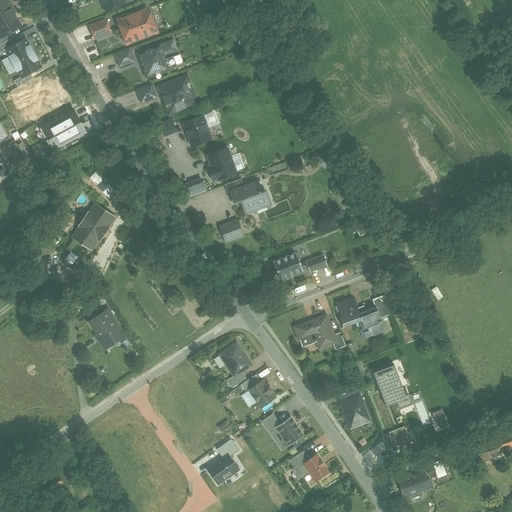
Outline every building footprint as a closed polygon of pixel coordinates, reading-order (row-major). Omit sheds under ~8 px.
[(7,1),(0,4),(0,21),(14,14),(15,14),(17,13),(9,0),(7,0),(7,1)] [(103,0),(108,11),(133,1),(133,0),(125,4),(123,0),(103,0)] [(148,8),(118,19),(128,44),(157,32),(148,8)] [(14,14),(0,21),(0,34),(1,37),(2,37),(10,32),(21,26),(15,14),(14,14)] [(511,15),(492,25),(494,29),(511,18),(511,15)] [(106,20),(91,26),(96,39),(111,33),(106,20)] [(10,32),(2,37),(1,37),(0,37),(0,45),(12,38),(13,38),(10,32)] [(0,45),(0,53),(8,49),(16,44),(12,38),(0,45)] [(16,44),(8,49),(11,56),(9,57),(13,64),(35,52),(31,45),(30,45),(26,39),(16,44)] [(174,40),(153,48),(153,47),(145,50),(146,51),(139,53),(147,77),(154,74),(155,75),(163,72),(162,71),(177,66),(174,56),(166,59),(164,55),(177,50),(174,40)] [(131,49),(116,54),(120,67),(135,61),(131,49)] [(35,52),(13,64),(17,71),(19,70),(23,76),(23,77),(31,73),(42,67),(38,60),(39,59),(35,52)] [(31,73),(23,77),(23,76),(15,81),(19,87),(34,79),(31,73)] [(187,77),(160,87),(170,114),(187,107),(185,102),(187,98),(194,95),(187,77)] [(153,85),(138,90),(142,102),(157,97),(153,85)] [(75,110),(42,127),(52,148),(85,131),(75,110)] [(204,116),(185,122),(193,146),(212,140),(204,116)] [(160,137),(175,132),(170,118),(155,124),(160,137)] [(229,148),(209,155),(217,179),(238,172),(229,148)] [(94,173),(89,177),(95,184),(100,179),(94,173)] [(105,177),(96,184),(106,196),(115,189),(105,177)] [(199,177),(181,184),(187,198),(205,190),(199,177)] [(242,178),(225,185),(228,194),(232,192),(245,187),(242,178)] [(245,187),(232,192),(236,203),(242,201),(246,213),(257,209),(255,205),(269,200),(265,189),(262,190),(258,182),(245,187)] [(75,240),(68,249),(82,259),(89,249),(92,251),(99,241),(100,242),(111,227),(110,226),(116,217),(96,203),(90,212),(89,211),(78,226),(79,227),(72,238),(75,240)] [(353,225),(357,235),(373,229),(369,219),(353,225)] [(238,220),(221,227),(227,242),(243,235),(238,220)] [(133,243),(127,251),(142,261),(147,253),(133,243)] [(296,253),(273,262),(281,280),(303,271),(302,270),(308,268),(306,262),(300,264),(296,253)] [(323,255),(306,262),(308,268),(310,273),(328,266),(323,255)] [(386,293),(371,299),(374,306),(376,305),(380,317),(393,312),(386,293)] [(359,309),(354,296),(337,302),(342,316),(344,316),(347,324),(361,319),(364,326),(367,325),(371,335),(385,329),(380,317),(376,305),(374,306),(366,309),(365,306),(359,309)] [(110,312),(102,317),(100,314),(90,320),(102,339),(100,340),(106,349),(117,342),(115,338),(124,333),(110,312)] [(319,318),(310,322),(296,328),(304,347),(318,342),(320,348),(333,343),(336,342),(334,335),(326,316),(319,319),(319,318)] [(347,346),(342,332),(334,335),(336,342),(333,343),(336,350),(347,346)] [(242,355),(235,345),(221,354),(235,375),(235,376),(242,371),(252,364),(244,354),(242,355)] [(396,365),(375,373),(388,406),(400,401),(408,398),(407,394),(396,365)] [(235,375),(227,380),(233,388),(247,378),(242,371),(235,376),(235,375)] [(257,374),(242,384),(245,388),(248,392),(250,390),(262,381),(257,374)] [(262,381),(250,390),(253,395),(252,396),(256,402),(258,401),(261,406),(275,397),(272,392),(273,391),(269,384),(267,385),(264,380),(262,381)] [(242,384),(234,390),(237,394),(245,388),(242,384)] [(362,387),(349,392),(351,398),(359,395),(364,393),(362,387)] [(408,398),(400,401),(403,408),(416,403),(412,392),(407,394),(408,398)] [(351,398),(341,401),(347,417),(349,416),(353,427),(369,421),(359,395),(351,398)] [(447,426),(442,410),(433,414),(437,425),(439,424),(441,428),(447,426)] [(281,424),(274,413),(262,421),(270,431),(281,424)] [(305,435),(292,416),(281,424),(270,431),(275,440),(282,435),(289,446),(305,435)] [(403,426),(388,432),(394,448),(409,442),(403,426)] [(253,435),(249,430),(244,433),(248,438),(253,435)] [(495,440),(481,445),(477,446),(478,448),(482,460),(489,458),(491,462),(502,458),(500,452),(511,447),(511,433),(495,439),(495,440)] [(479,440),(470,443),(472,450),(478,448),(477,446),(481,445),(479,440)] [(461,454),(472,450),(470,443),(458,448),(461,454)] [(305,450),(290,460),(295,467),(292,470),(298,480),(310,472),(310,471),(306,474),(298,473),(298,468),(298,467),(311,458),(305,450)] [(242,469),(230,454),(212,465),(225,482),(242,469)] [(311,458),(298,467),(298,468),(302,473),(306,474),(310,471),(310,472),(317,481),(330,472),(325,465),(326,465),(322,459),(321,459),(317,454),(311,458)] [(53,474),(36,483),(45,499),(78,481),(66,459),(50,468),(53,474)] [(446,475),(441,461),(433,463),(438,477),(446,475)] [(425,472),(400,481),(405,496),(410,495),(410,496),(419,493),(419,491),(430,487),(425,472)]
